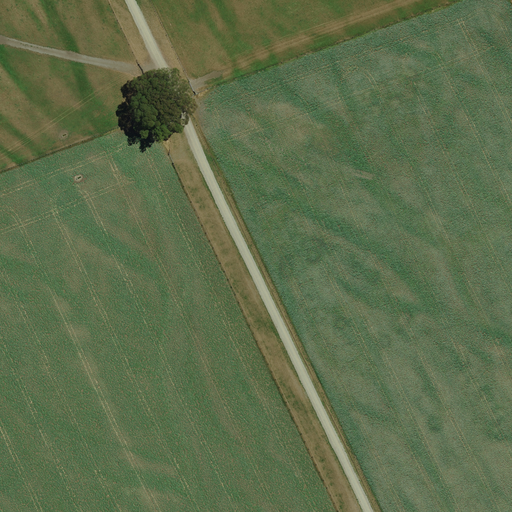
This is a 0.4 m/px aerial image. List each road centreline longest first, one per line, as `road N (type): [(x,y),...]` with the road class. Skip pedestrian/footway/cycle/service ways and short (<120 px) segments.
road 1 (track): [(152,74),(250,320),(347,511)]
road 2 (track): [(0,41),(218,85)]
